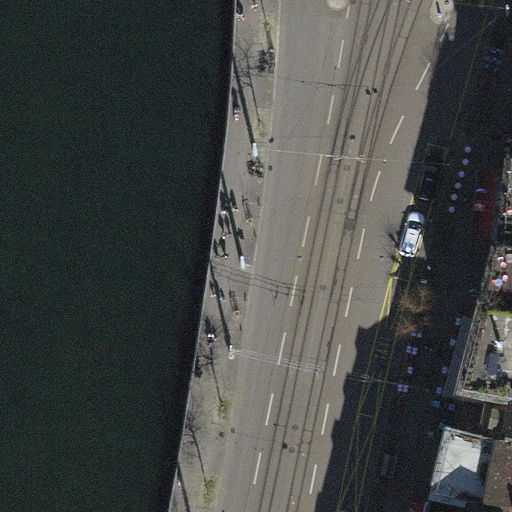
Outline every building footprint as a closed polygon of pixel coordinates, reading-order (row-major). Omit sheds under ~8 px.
[(511,196),(509,209),(500,249),(511,248),(511,196)] [(490,291),(481,320),(511,321),(511,261),(500,262),(490,291)] [(511,321),(481,320),(472,360),(462,400),(511,411),(511,321)] [(511,411),(462,400),(457,419),(453,438),(491,447),(496,453),(511,456),(511,411)] [(471,511),(511,511),(511,456),(496,453),(491,447),(453,438),(435,504),(471,511)]
